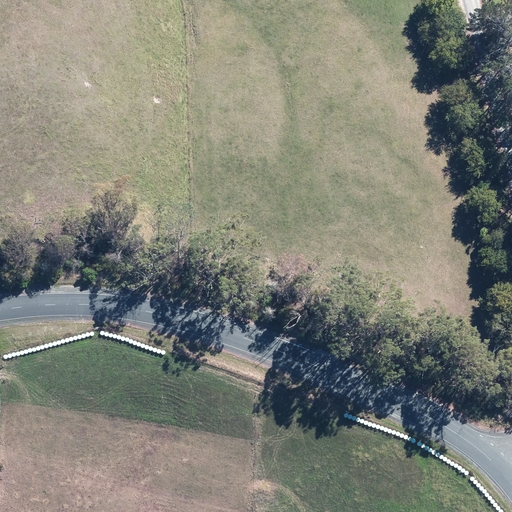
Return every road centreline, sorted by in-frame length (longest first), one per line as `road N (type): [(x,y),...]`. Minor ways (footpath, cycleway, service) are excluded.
road 1 (tertiary): [(0,310),(110,307),(239,338),(411,407),(502,470)]
road 2 (unclassified): [(511,193),(467,0)]
